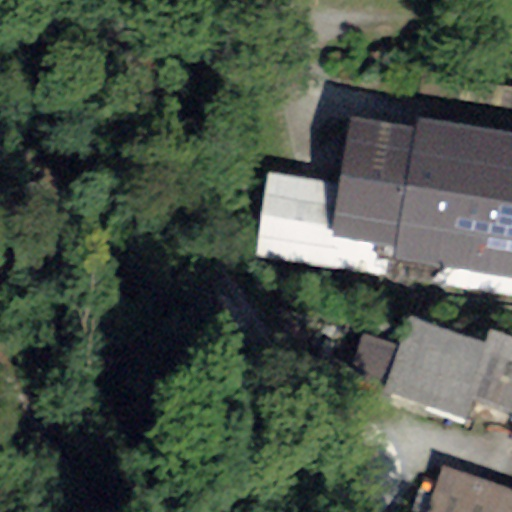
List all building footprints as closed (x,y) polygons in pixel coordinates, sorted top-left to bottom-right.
[(511,134),(416,117),(413,129),(350,118),(338,185),(330,234),(392,244),(390,259),(445,269),(511,280),(511,134)] [(269,173),(254,256),(386,279),(390,259),(392,244),(330,234),(338,185),(269,173)] [(511,280),(445,269),(442,284),(511,296),(511,280)] [(483,342),(406,316),(396,347),(384,380),(380,394),(465,422),(472,400),(511,413),(511,338),(487,330),(483,342)] [(384,380),(396,347),(362,335),(350,368),(384,380)] [(511,511),(511,490),(440,467),(424,511),(511,511)]
